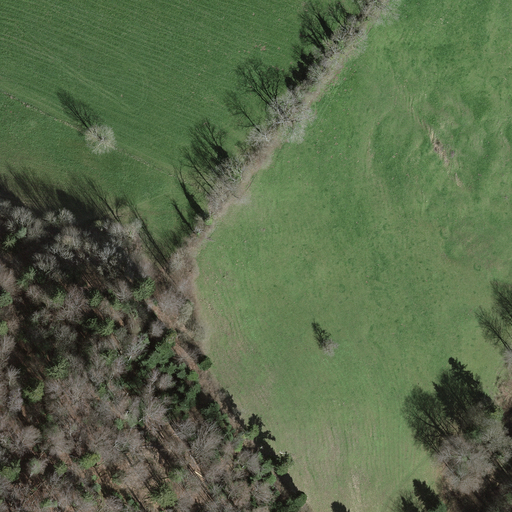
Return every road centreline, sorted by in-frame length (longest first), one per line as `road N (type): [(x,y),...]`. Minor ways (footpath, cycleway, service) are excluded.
road 1 (track): [(199,186),(0,83)]
road 2 (track): [(73,229),(128,206),(183,208),(199,186)]
